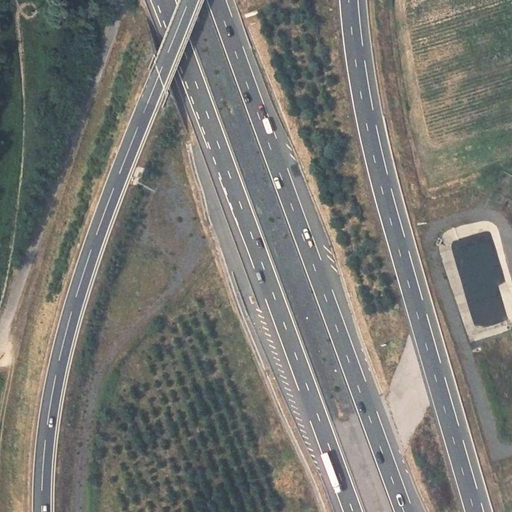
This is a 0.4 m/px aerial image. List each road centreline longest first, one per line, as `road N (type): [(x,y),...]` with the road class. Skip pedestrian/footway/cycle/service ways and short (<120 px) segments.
road 1 (motorway): [(405,511),(217,0)]
road 2 (motorway): [(165,0),(353,511)]
road 3 (motorway): [(192,0),(86,271),(58,373),(45,511)]
road 4 (motorway): [(475,511),(376,164),(349,0)]
road 5 (unclassified): [(117,0),(0,339)]
